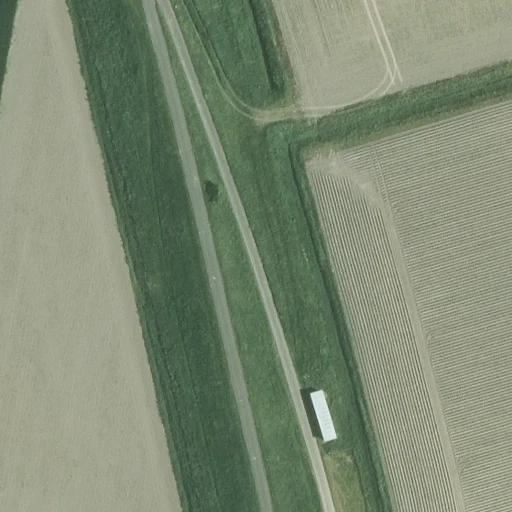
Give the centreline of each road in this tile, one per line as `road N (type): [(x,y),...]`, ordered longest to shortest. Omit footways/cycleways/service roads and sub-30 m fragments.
road 1 (unclassified): [(329,511),(245,228),(159,0)]
road 2 (unclassified): [(262,511),(146,0)]
